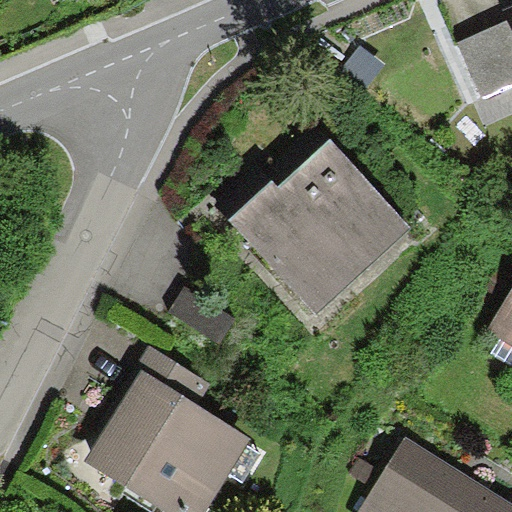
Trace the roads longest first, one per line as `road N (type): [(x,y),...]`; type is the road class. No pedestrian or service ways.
road 1 (residential): [(105,66),(127,134),(114,193),(0,398)]
road 2 (residential): [(105,66),(243,0)]
